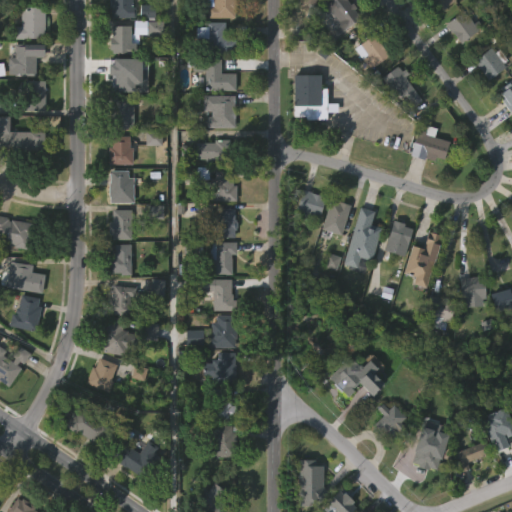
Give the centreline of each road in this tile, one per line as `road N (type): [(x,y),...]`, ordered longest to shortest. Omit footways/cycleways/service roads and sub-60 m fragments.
road 1 (residential): [(3,452),(54,382),(72,321),(79,272),(77,0)]
road 2 (residential): [(386,0),(491,143),(500,163),(490,187),(470,197),(432,194),(274,147)]
road 3 (residential): [(274,0),(275,405)]
road 4 (residential): [(275,405),(305,414),(347,446),(410,511)]
road 5 (secondary): [(134,511),(0,420)]
